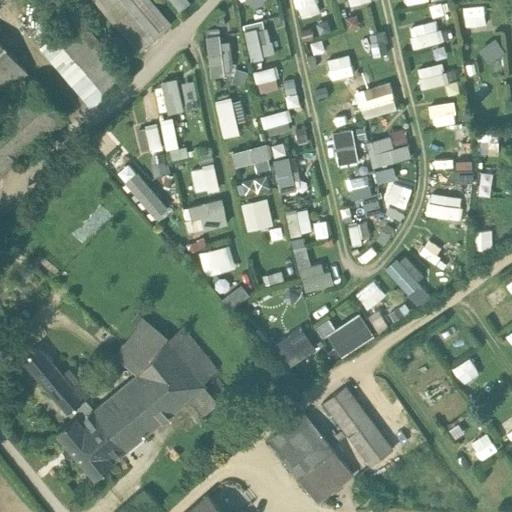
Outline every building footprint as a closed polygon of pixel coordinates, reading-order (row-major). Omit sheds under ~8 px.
[(169,24),(148,0),(96,0),(139,50),(169,24)] [(296,0),(300,16),(321,11),(318,0),(296,0)] [(490,3),(464,5),(466,31),(491,29),(490,3)] [(127,74),(77,14),(54,34),(104,94),(127,74)] [(414,45),(442,38),(437,17),(408,24),(414,45)] [(251,57),(274,51),(267,23),(244,29),(251,57)] [(370,30),(372,52),(388,51),(387,29),(370,30)] [(218,32),(206,32),(208,71),(231,70),(229,39),(218,40),(218,32)] [(0,38),(0,93),(27,70),(0,38)] [(331,75),(353,71),(350,52),(328,56),(331,75)] [(420,85),(447,81),(444,61),(418,64),(420,85)] [(257,89),(279,88),(277,64),(255,66),(257,89)] [(177,76),(156,81),(162,112),(183,107),(177,76)] [(193,77),(180,80),(185,106),(198,104),(193,77)] [(0,108),(0,169),(65,114),(35,79),(0,108)] [(380,86),(357,91),(362,114),(396,107),(393,93),(382,95),(380,86)] [(230,94),(214,98),(222,134),(238,131),(230,94)] [(454,100),(432,102),(433,121),(455,120),(454,100)] [(288,107),(263,111),(266,133),(292,129),(288,107)] [(163,147),(176,146),(175,117),(161,118),(163,147)] [(141,150),(161,148),(158,123),(137,126),(141,150)] [(332,131),(338,162),(358,157),(352,126),(332,131)] [(411,155),(408,141),(392,145),(390,133),(367,137),(372,163),(411,155)] [(254,158),(256,169),(272,165),(266,140),(230,149),(233,163),(254,158)] [(274,156),(278,190),(294,189),(290,154),(274,156)] [(457,158),(453,175),(469,179),(473,162),(457,158)] [(151,218),(165,208),(132,159),(118,168),(151,218)] [(214,162),(190,167),(195,191),(219,186),(214,162)] [(253,164),(233,170),(239,193),(270,184),(266,171),(256,174),(253,164)] [(393,164),(375,168),(378,181),(396,177),(393,164)] [(361,195),(366,214),(381,210),(376,190),(372,191),(367,171),(345,177),(351,198),(361,195)] [(385,199),(405,206),(412,186),(391,179),(385,199)] [(427,213),(460,217),(463,194),(430,190),(427,213)] [(247,228),(273,223),(268,195),(242,200),(247,228)] [(189,230),(228,223),(223,196),(184,204),(189,230)] [(291,234),(313,229),(307,205),(285,210),(291,234)] [(317,235),(329,232),(326,218),(314,220),(317,235)] [(367,219),(348,222),(351,242),(370,240),(367,219)] [(473,249),(493,247),(491,228),(471,229),(473,249)] [(415,231),(408,243),(437,261),(444,250),(415,231)] [(326,260),(309,262),(305,234),(294,236),(301,287),(329,284),(326,260)] [(231,243),(201,247),(204,271),(234,267),(231,243)] [(402,250),(384,266),(415,299),(426,289),(416,277),(423,271),(402,250)] [(376,277),(356,289),(365,306),(385,294),(376,277)] [(241,281),(222,297),(231,308),(250,292),(241,281)] [(259,325),(276,311),(261,294),(245,309),(259,325)] [(339,353),(373,333),(359,310),(325,330),(339,353)] [(280,337),(293,356),(313,342),(300,323),(280,337)] [(167,336),(137,374),(99,404),(80,420),(113,460),(206,384),(167,336)] [(80,381),(73,386),(38,345),(22,358),(73,417),(76,415),(80,420),(99,404),(80,381)] [(463,384),(480,372),(468,356),(452,368),(463,384)] [(421,387),(426,396),(444,386),(439,377),(421,387)] [(393,448),(346,385),(324,401),(371,465),(393,448)] [(305,413),(270,441),(279,453),(314,425),(305,413)] [(80,420),(76,415),(73,417),(57,430),(95,476),(113,460),(80,420)] [(345,462),(315,424),(314,425),(279,453),(316,500),(352,472),(348,467),(353,463),(349,458),(345,462)] [(342,429),(336,434),(341,440),(346,435),(342,429)] [(468,443),(477,459),(496,448),(487,432),(468,443)] [(144,488),(116,511),(162,511),(164,510),(144,488)] [(223,511),(208,494),(187,511),(223,511)]
